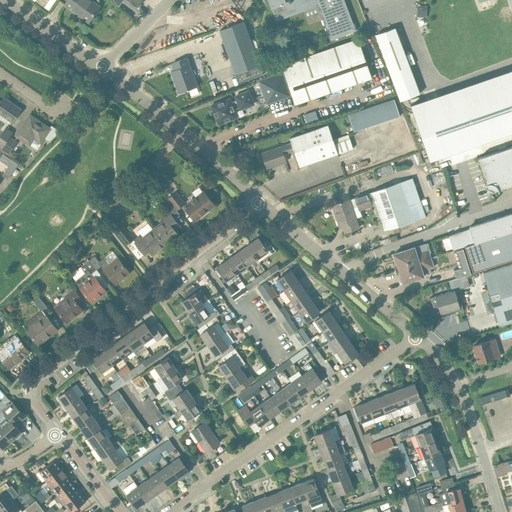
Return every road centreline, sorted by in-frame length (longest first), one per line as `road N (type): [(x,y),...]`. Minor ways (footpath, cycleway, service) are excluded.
road 1 (residential): [(55,435),(29,396),(36,378),(259,202)]
road 2 (residential): [(168,511),(417,334)]
road 3 (tertiary): [(259,202),(99,69)]
road 4 (tertiary): [(417,334),(259,202)]
road 5 (tertiary): [(499,511),(456,384),(417,334)]
